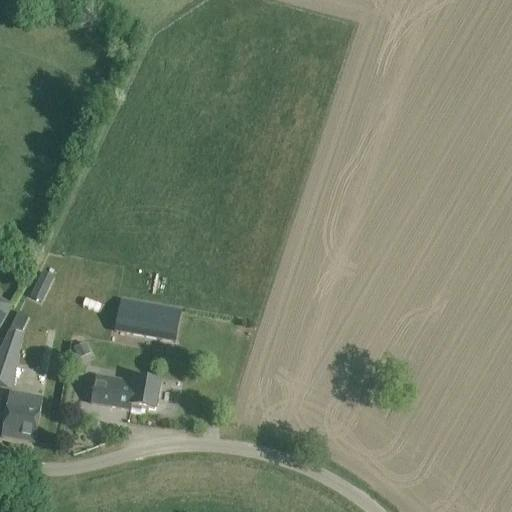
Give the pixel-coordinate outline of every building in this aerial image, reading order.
[(30,298),(42,304),(54,278),(43,273),(30,298)] [(0,328),(12,306),(0,299),(0,328)] [(122,300),(116,333),(175,344),(181,311),(122,300)] [(29,320),(18,314),(0,350),(0,387),(12,390),(22,336),(29,320)] [(90,355),(85,345),(74,350),(78,361),(90,355)] [(101,349),(99,362),(139,368),(141,356),(101,349)] [(134,382),(96,376),(91,405),(131,412),(131,410),(141,412),(141,409),(155,411),(160,382),(135,378),(134,382)] [(34,444),(43,401),(43,400),(10,395),(2,438),(34,444)]
